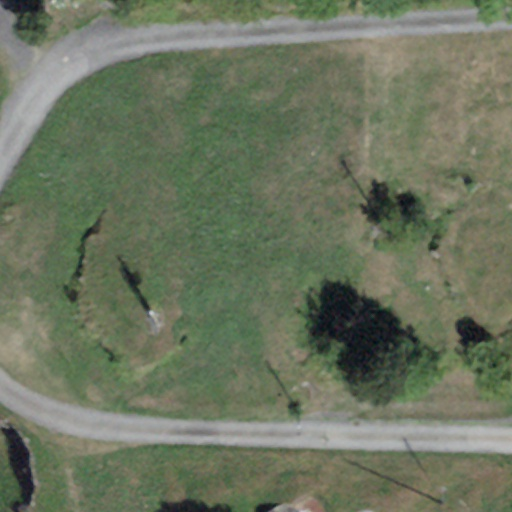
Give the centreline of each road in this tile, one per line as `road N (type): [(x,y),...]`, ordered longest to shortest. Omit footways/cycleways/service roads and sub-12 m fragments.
road 1 (track): [(0,152),(20,109),(46,79),(85,55),(142,44),(511,20)]
road 2 (track): [(511,444),(74,427),(0,393)]
